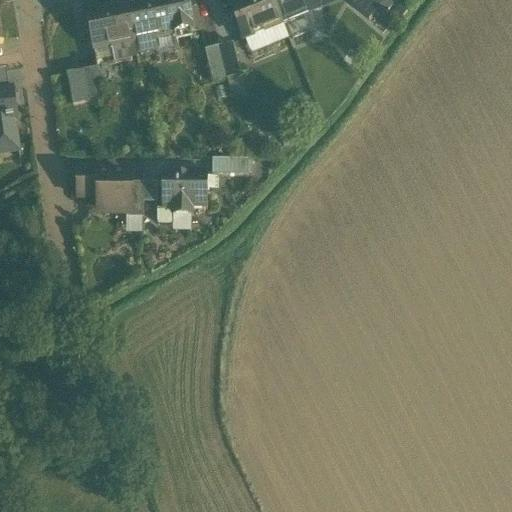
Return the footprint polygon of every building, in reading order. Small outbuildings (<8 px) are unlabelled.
[(246,44),(283,29),(271,0),(266,0),(233,14),(246,44)] [(315,0),(271,0),(283,29),(321,13),(315,0)] [(370,24),(378,14),(361,0),(355,0),(350,7),(370,24)] [(380,0),(361,0),(378,14),(386,4),(380,0)] [(185,2),(167,6),(174,38),(193,34),(189,13),(187,14),(185,2)] [(156,42),(174,38),(167,6),(127,14),(134,46),(138,45),(156,42)] [(126,48),(134,46),(127,14),(88,22),(94,54),(111,51),(126,48)] [(289,43),(283,29),(246,44),(251,58),(289,43)] [(156,42),(159,55),(160,59),(177,56),(174,38),(156,42)] [(159,55),(156,42),(138,45),(140,59),(159,55)] [(114,64),(115,67),(133,63),(130,52),(126,48),(111,51),(114,64)] [(233,48),(220,51),(227,82),(241,79),(233,48)] [(97,68),(114,64),(111,51),(94,54),(97,68)] [(214,86),(227,82),(220,51),(206,55),(214,86)] [(98,72),(84,75),(90,106),(104,103),(98,72)] [(73,109),(90,106),(84,75),(67,78),(73,109)] [(241,79),(227,82),(233,106),(247,102),(241,79)] [(0,151),(19,149),(16,124),(18,124),(13,92),(5,93),(0,94),(0,151)] [(230,146),(224,133),(207,141),(212,154),(230,146)] [(213,179),(249,179),(249,164),(213,163),(213,179)] [(130,218),(131,218),(132,186),(132,182),(126,176),(77,176),(77,202),(98,202),(105,210),(105,218),(130,218)] [(164,179),(164,213),(174,213),(174,220),(192,220),(192,212),(207,212),(208,176),(192,176),(192,179),(164,179)] [(129,222),(144,222),(144,207),(144,186),(132,186),(131,218),(130,218),(129,222)] [(157,186),(144,186),(144,207),(158,206),(157,186)] [(174,226),(174,220),(174,213),(164,213),(157,213),(157,226),(159,228),(172,228),(174,226)] [(143,238),(144,222),(129,222),(126,222),(126,237),(143,238)]
